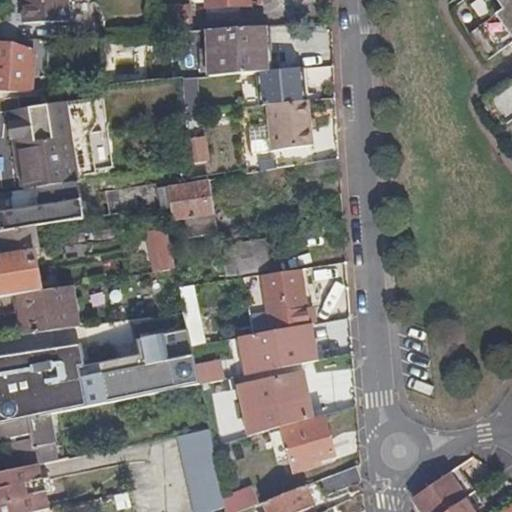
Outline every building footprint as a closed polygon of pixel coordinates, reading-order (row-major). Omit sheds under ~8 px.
[(68,0),(22,0),(24,25),(69,24),(68,0)] [(489,22),(473,0),(466,0),(484,25),(489,22)] [(511,0),(473,0),(489,22),(484,25),(471,35),(490,61),(511,46),(511,83),(493,97),(511,124),(511,123),(511,0)] [(208,6),(208,13),(237,12),(237,5),(208,6)] [(185,6),(158,8),(158,14),(179,13),(180,32),(182,32),(187,32),(185,6)] [(179,13),(158,14),(159,34),(180,32),(179,13)] [(265,27),(208,31),(210,77),(260,73),(268,72),(265,27)] [(187,32),(182,32),(183,45),(201,43),(200,31),(187,32)] [(0,91),(14,93),(28,92),(31,55),(18,48),(17,45),(0,43),(0,91)] [(307,101),(304,69),(268,72),(260,73),(262,106),(268,105),(307,101)] [(196,78),(184,79),(188,110),(188,114),(199,113),(196,78)] [(511,124),(493,97),(488,100),(507,127),(511,124)] [(318,128),(314,101),(307,101),(268,105),(272,127),(273,135),(314,129),(318,128)] [(13,112),(17,147),(72,138),(67,105),(13,112)] [(273,135),(272,127),(252,130),(256,155),(275,152),(273,135)] [(316,146),(314,129),(273,135),(275,152),(308,147),(316,146)] [(17,147),(23,191),(34,189),(75,182),(76,182),(72,138),(17,147)] [(181,142),(184,165),(191,164),(189,145),(189,141),(181,142)] [(189,145),(191,164),(209,162),(207,143),(189,145)] [(310,163),(308,147),(275,152),(256,155),(209,162),(191,164),(184,165),(90,180),(91,186),(274,158),(275,168),(303,164),(310,163)] [(332,175),(330,160),(310,163),(303,164),(305,180),(332,175)] [(155,188),(160,207),(170,207),(172,218),(182,217),(183,221),(213,216),(207,180),(155,188)] [(7,193),(9,211),(12,211),(36,207),(77,200),(78,200),(76,182),(75,182),(34,189),(23,191),(7,193)] [(103,196),(118,194),(117,187),(102,190),(103,196)] [(106,215),(121,213),(118,194),(103,196),(106,215)] [(0,212),(0,231),(31,227),(80,219),(77,200),(36,207),(12,211),(9,211),(0,212)] [(215,233),(213,216),(183,221),(185,237),(215,233)] [(70,226),(31,232),(34,244),(34,249),(73,243),(70,226)] [(0,249),(34,244),(31,232),(31,227),(0,231),(0,249)] [(150,230),(158,270),(172,268),(164,227),(150,230)] [(268,269),(262,236),(259,237),(264,270),(268,269)] [(225,277),(264,270),(259,237),(220,244),(225,277)] [(0,255),(0,295),(20,292),(39,289),(32,250),(0,255)] [(304,309),(298,270),(261,276),(241,279),(249,335),(269,331),(309,323),(312,323),(310,308),(304,309)] [(14,314),(17,331),(18,336),(78,328),(71,284),(39,289),(20,292),(24,312),(14,314)] [(249,335),(239,337),(245,375),(282,367),(314,361),(309,323),(269,331),(249,335)] [(197,385),(195,376),(193,368),(189,346),(185,328),(136,335),(138,352),(81,361),(78,337),(0,349),(0,423),(46,414),(197,385)] [(218,363),(193,368),(195,376),(197,385),(222,380),(218,363)] [(240,390),(252,434),(306,418),(294,375),(240,390)] [(46,414),(0,423),(0,438),(12,436),(19,469),(36,466),(56,461),(46,414)] [(321,416),(280,427),(293,472),(311,467),(310,462),(317,459),(332,455),(321,416)] [(206,428),(176,435),(191,511),(204,511),(223,506),(221,497),(206,428)] [(355,465),(319,479),(325,495),(360,482),(360,478),(355,465)] [(0,511),(40,511),(47,511),(36,466),(19,469),(0,473),(0,511)] [(457,466),(429,485),(412,496),(422,511),(445,511),(446,511),(460,501),(474,492),(475,492),(457,466)] [(315,511),(305,485),(263,502),(267,511),(315,511)] [(237,511),(253,506),(254,505),(255,505),(248,486),(221,497),(223,506),(224,511),(237,511)] [(484,492),(481,487),(475,491),(478,496),(484,492)] [(446,511),(445,511),(475,511),(484,506),(474,492),(460,501),(446,511)] [(511,511),(511,499),(495,511),(511,511)] [(267,511),(263,502),(255,505),(254,505),(256,511),(267,511)]
